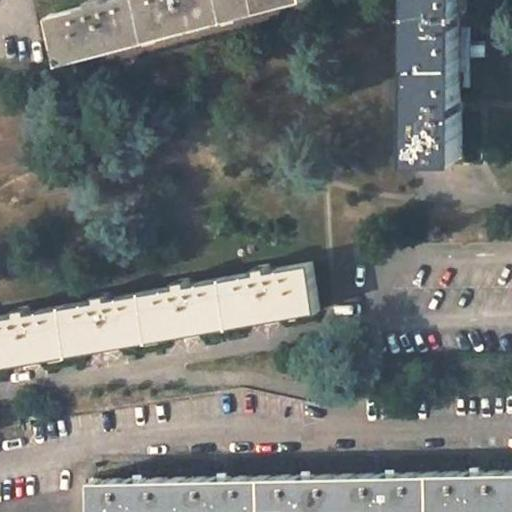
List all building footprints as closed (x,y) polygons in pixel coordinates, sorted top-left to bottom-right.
[(92,0),(93,3),(52,14),(64,61),(151,38),(141,0),(92,0)] [(141,0),(151,38),(230,17),(225,0),(141,0)] [(225,0),(230,17),(293,0),(225,0)] [(459,0),(412,0),(413,63),(461,62),(460,19),(459,0)] [(461,62),(413,63),(416,157),(463,156),(462,104),(461,62)] [(257,271),(224,276),(232,325),(321,309),(321,305),(313,261),(271,269),(270,264),(256,266),(257,271)] [(177,285),(144,291),(152,339),(232,325),(224,276),(191,282),(190,278),(177,280),(177,285)] [(97,299),(64,305),(72,353),(152,339),(144,291),(110,296),(110,291),(96,294),(97,299)] [(17,313),(0,315),(0,365),(72,353),(64,305),(30,310),(29,305),(16,308),(17,313)] [(511,511),(511,469),(434,471),(434,511),(511,511)] [(434,511),(434,471),(265,475),(265,511),(434,511)] [(265,511),(265,475),(96,478),(96,511),(265,511)]
